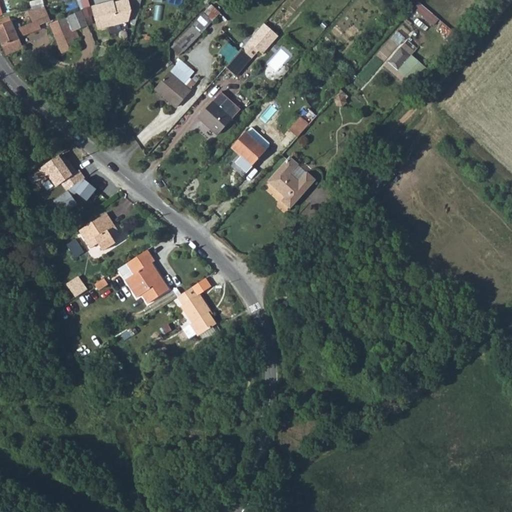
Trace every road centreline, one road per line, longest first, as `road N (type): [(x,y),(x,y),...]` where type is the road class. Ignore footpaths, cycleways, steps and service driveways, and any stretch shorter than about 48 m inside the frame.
road 1 (unclassified): [(232,511),(259,456),(267,416),(270,361),(255,308),(198,239),(0,63)]
road 2 (track): [(502,0),(247,294)]
road 3 (unknown): [(121,174),(198,91),(207,41)]
